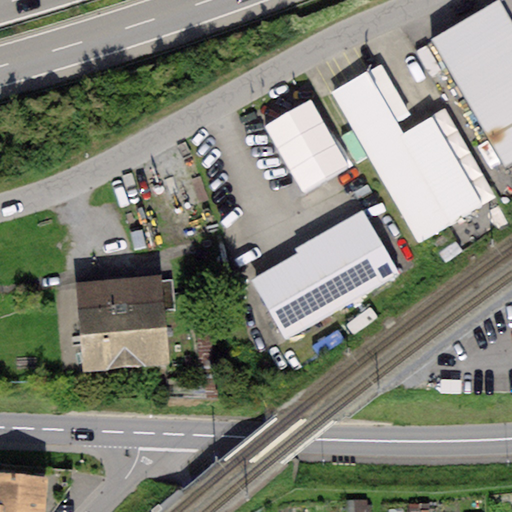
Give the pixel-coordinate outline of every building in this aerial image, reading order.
[(511,0),(501,0),(500,1),(511,21),(511,0)] [(511,163),(511,21),(500,1),(434,39),(507,167),(511,163)] [(382,64),(333,92),(421,241),(493,199),(443,113),(404,136),(398,125),(413,116),(382,64)] [(349,167),(311,101),(264,128),(303,193),(349,167)] [(403,277),(363,209),(295,249),(300,257),(255,283),(291,343),(403,277)] [(161,282),(160,278),(75,285),(82,373),(168,366),(163,310),(175,309),(173,281),(161,282)] [(209,320),(194,321),(200,398),(214,397),(209,320)] [(0,470),(0,506),(22,509),(42,511),(46,476),(0,470)]
